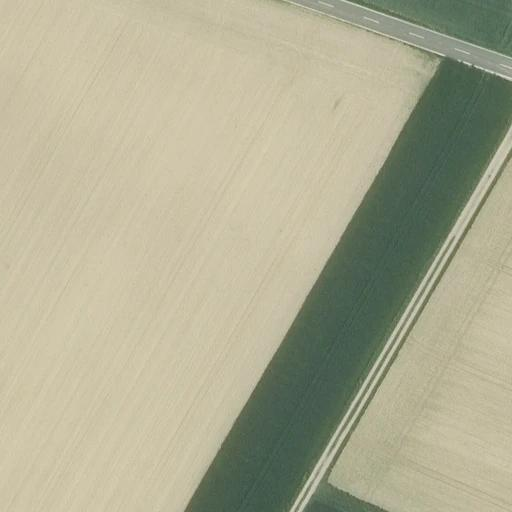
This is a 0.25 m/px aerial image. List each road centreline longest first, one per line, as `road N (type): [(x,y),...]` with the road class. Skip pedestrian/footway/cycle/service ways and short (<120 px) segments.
road 1 (track): [(293,511),(511,129)]
road 2 (unclassified): [(511,71),(302,0)]
